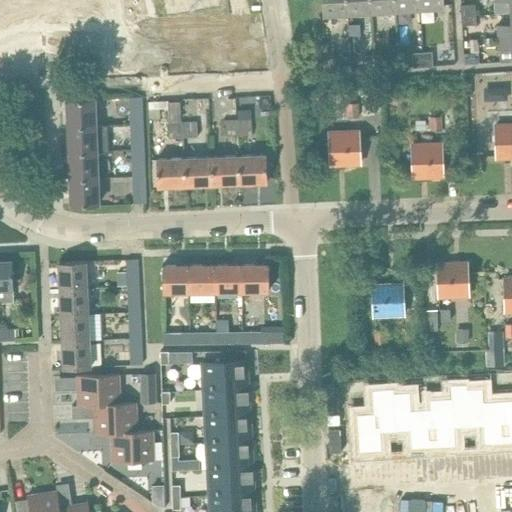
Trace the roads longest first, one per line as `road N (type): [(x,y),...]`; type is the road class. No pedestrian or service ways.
road 1 (residential): [(0,190),(15,210),(57,230),(304,223)]
road 2 (residential): [(314,479),(304,223)]
road 3 (residential): [(304,223),(511,209)]
road 4 (residential): [(511,462),(314,479)]
road 5 (residential): [(0,451),(44,444),(146,511)]
